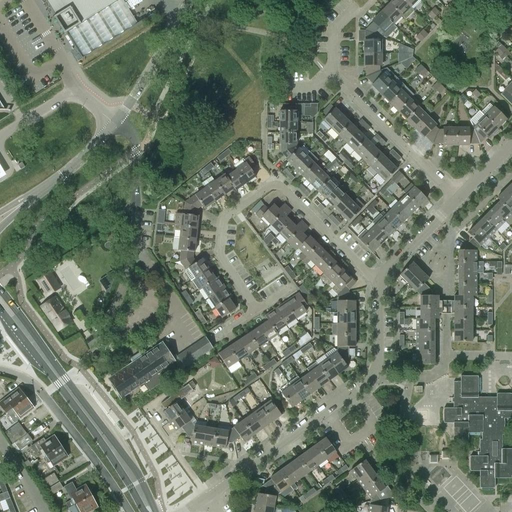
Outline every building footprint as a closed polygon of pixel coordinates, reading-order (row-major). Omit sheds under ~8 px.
[(44,0),(60,25),(66,34),(111,5),(119,0),(44,0)] [(402,0),(393,0),(390,4),(401,16),(405,20),(414,11),(410,7),(402,0)] [(393,25),(401,16),(390,4),(381,13),(393,25)] [(434,8),(431,11),(436,16),(439,13),(434,8)] [(432,20),(436,16),(431,11),(427,15),(432,20)] [(374,23),(366,31),(379,36),(383,32),(384,33),(393,25),(381,13),(372,21),(374,23)] [(419,33),(424,38),(427,34),(423,30),(419,33)] [(366,31),(360,31),(360,41),(364,41),(364,54),(381,54),(381,41),(379,41),(379,36),(366,31)] [(424,38),(419,33),(415,37),(420,42),(424,38)] [(501,45),(498,49),(503,53),(506,50),(501,45)] [(499,57),(503,53),(498,49),(494,52),(499,57)] [(381,66),(381,54),(364,54),(364,66),(366,66),(366,77),(379,72),(379,66),(381,66)] [(419,74),(424,69),(420,65),(415,70),(419,74)] [(497,66),(494,69),(500,75),(503,72),(497,66)] [(372,86),(381,95),(393,83),(398,79),(392,73),(388,78),(384,74),(383,76),(379,72),(366,77),(374,84),(372,86)] [(436,90),(441,86),(437,82),(432,87),(436,90)] [(398,88),(393,83),(381,95),(389,103),(401,91),(402,92),(406,87),(402,83),(398,88)] [(511,83),(505,90),(501,95),(511,105),(511,83)] [(441,86),(436,90),(439,94),(444,89),(441,86)] [(472,94),(477,98),(480,95),(475,90),(472,94)] [(389,103),(398,112),(410,100),(402,92),(401,91),(389,103)] [(398,112),(406,120),(418,108),(410,100),(398,112)] [(486,116),(485,117),(497,129),(506,120),(489,103),(481,112),(486,116)] [(335,109),(334,109),(330,105),(322,113),(326,118),(323,121),(331,129),(343,117),(335,109)] [(290,111),(279,111),(279,123),(296,123),(296,111),(295,111),(295,108),(290,108),(290,111)] [(427,108),(422,112),(418,108),(406,120),(415,129),(427,117),(431,112),(427,108)] [(350,124),(343,117),(331,129),(338,136),(350,124)] [(425,136),(433,144),(438,131),(434,127),(435,125),(427,117),(415,129),(424,138),(425,136)] [(497,129),(485,117),(477,126),(478,127),(474,131),(479,144),(487,136),(488,138),(497,129)] [(363,127),(366,124),(361,119),(358,122),(363,127)] [(279,123),(279,133),(296,133),(296,123),(279,123)] [(358,132),(350,124),(338,136),(346,144),(358,132)] [(444,131),(438,131),(433,144),(443,144),(443,146),(456,146),(456,129),(444,129),(444,131)] [(469,129),(456,129),(456,146),(468,146),(468,144),(479,144),(474,131),(469,131),(469,129)] [(366,139),(358,132),(346,144),(354,152),(366,139)] [(296,145),(296,133),(279,133),(279,145),(281,145),(281,144),(296,145)] [(378,142),(382,139),(377,134),(373,137),(378,142)] [(373,147),(366,139),(354,152),(361,159),(373,147)] [(296,147),(296,145),(281,144),(281,145),(281,154),(288,160),(299,149),(296,147)] [(299,149),(288,160),(287,161),(294,169),(306,157),(307,157),(309,154),(302,147),(299,150),(299,149)] [(381,155),(373,147),(361,159),(369,167),(381,155)] [(222,153),(226,158),(231,153),(228,149),(222,153)] [(344,161),(348,157),(342,152),(338,156),(344,161)] [(226,158),(222,153),(217,158),(220,162),(226,158)] [(369,167),(377,174),(389,162),(381,155),(369,167)] [(246,164),(236,171),(246,184),(256,177),(251,170),(256,167),(249,157),(244,161),(246,164)] [(314,165),(307,157),(306,157),(294,169),(302,177),(314,165)] [(341,165),(335,159),(325,169),(329,173),(336,167),(337,169),(341,165)] [(389,162),(377,174),(385,182),(397,170),(389,162)] [(205,167),(208,172),(214,167),(210,163),(205,167)] [(322,172),(314,165),(302,177),(309,184),(322,172)] [(208,172),(205,167),(199,172),(203,176),(208,172)] [(236,171),(227,177),(234,188),(236,191),(246,184),(236,171)] [(329,180),(322,172),(309,184),(317,192),(329,180)] [(396,184),(403,176),(399,172),(391,180),(396,184)] [(356,184),(359,182),(351,174),(349,176),(356,184)] [(234,188),(227,177),(225,175),(215,182),(225,195),(234,188)] [(337,188),(329,180),(317,192),(325,200),(337,188)] [(215,182),(205,189),(215,202),(225,195),(215,182)] [(386,191),(387,190),(391,186),(388,183),(383,188),(386,191)] [(406,195),(418,207),(426,199),(411,184),(403,192),(406,195)] [(345,195),(337,188),(325,200),(333,207),(345,195)] [(205,189),(185,202),(197,209),(202,206),(205,209),(215,202),(205,189)] [(497,199),(500,202),(509,212),(510,211),(511,208),(511,197),(505,191),(497,199)] [(352,203),(345,195),(333,207),(340,215),(352,203)] [(406,195),(398,203),(410,215),(418,207),(406,195)] [(317,207),(320,204),(316,199),(312,202),(317,207)] [(353,203),(352,203),(340,215),(348,223),(364,206),(357,199),(353,203)] [(370,205),(373,208),(378,203),(375,200),(370,205)] [(185,202),(185,212),(184,215),(176,214),(174,225),(198,228),(199,216),(196,216),(197,209),(185,202)] [(500,202),(492,209),(504,222),(511,214),(511,213),(510,211),(509,212),(500,202)] [(398,203),(391,210),(403,222),(410,215),(398,203)] [(262,217),(270,225),(287,208),(284,204),(278,210),(273,205),(268,210),(264,206),(255,215),(259,219),(262,217)] [(270,225),(279,234),(290,222),(285,217),(291,212),(287,208),(270,225)] [(484,218),(496,230),(504,222),(492,209),(484,218)] [(384,218),(395,230),(403,222),(391,210),(386,215),(383,212),(381,215),(384,218)] [(375,226),(387,238),(395,230),(384,218),(381,215),(380,214),(372,222),(375,226)] [(336,219),(332,222),(337,227),(342,221),(338,217),(336,219)] [(484,218),(476,226),(488,238),(496,230),(484,218)] [(279,234),(287,242),(304,225),(301,221),(295,227),(290,222),(279,234)] [(181,231),(180,238),(196,240),(198,228),(174,225),(174,230),(181,231)] [(308,229),(304,225),(287,242),(295,251),(298,249),(307,239),(302,234),(308,229)] [(375,226),(368,233),(380,245),(387,238),(375,226)] [(472,238),(466,244),(478,249),(488,238),(476,226),(468,234),(472,238)] [(368,233),(365,230),(357,238),(372,253),(380,245),(368,233)] [(298,258),(302,261),(318,246),(309,237),(307,239),(298,249),(303,254),(298,258)] [(181,250),(180,261),(193,258),(193,252),(195,252),(196,240),(180,238),(174,238),(173,245),(173,246),(174,248),(175,249),(177,250),(181,250)] [(458,250),(458,262),(476,262),(476,251),(478,249),(466,244),(464,246),(464,251),(458,250)] [(326,254),(318,246),(302,261),(306,266),(310,261),(315,266),(326,254)] [(315,266),(323,274),(335,262),(326,254),(315,266)] [(180,261),(186,270),(186,274),(192,282),(193,282),(192,280),(209,269),(202,259),(196,263),(193,258),(180,261)] [(323,274),(323,275),(320,278),(329,286),(332,283),(331,283),(343,271),(335,262),(323,274)] [(458,262),(458,273),(476,274),(476,262),(458,262)] [(408,284),(420,271),(412,263),(399,276),(408,284)] [(291,273),(292,272),(288,266),(283,269),(288,275),(291,273)] [(216,279),(209,269),(192,280),(193,282),(199,291),(203,289),(202,288),(216,279)] [(348,289),(355,283),(343,271),(331,283),(332,283),(335,286),(332,289),(337,294),(337,298),(348,293),(348,289)] [(408,284),(420,296),(431,296),(432,292),(424,284),(428,280),(420,271),(408,284)] [(291,273),(288,275),(292,280),(296,277),(292,272),(291,273)] [(458,273),(458,285),(476,285),(476,274),(458,273)] [(35,280),(47,299),(57,293),(45,274),(35,280)] [(202,288),(203,289),(209,298),(225,287),(218,277),(216,279),(202,288)] [(306,291),(306,290),(311,286),(307,281),(298,288),(302,294),(306,291)] [(458,285),(458,296),(472,297),(476,297),(476,285),(458,285)] [(215,308),(229,299),(232,297),(225,287),(209,298),(215,308)] [(185,299),(189,296),(185,290),(181,293),(185,299)] [(306,291),(302,294),(306,300),(310,296),(306,291)] [(355,293),(348,293),(337,298),(337,312),(355,312),(355,293)] [(306,304),(299,294),(285,303),(296,319),(306,312),(302,307),(306,304)] [(54,295),(37,307),(54,334),(72,321),(54,295)] [(189,296),(185,299),(189,305),(193,302),(189,296)] [(420,296),(420,308),(441,308),(441,301),(438,301),(438,296),(431,296),(420,296)] [(472,308),(472,297),(458,296),(454,296),(454,302),(450,302),(450,308),(472,308)] [(236,309),(229,299),(215,308),(222,318),(236,309)] [(285,303),(275,310),(286,326),(296,319),(285,303)] [(441,308),(420,308),(420,319),(434,319),(438,319),(438,314),(441,314),(441,308)] [(472,319),(472,308),(450,308),(450,314),(454,314),(454,319),(472,319)] [(198,320),(203,317),(199,310),(194,313),(198,320)] [(265,316),(268,321),(276,332),(286,326),(275,310),(265,316)] [(355,324),(355,312),(337,312),(337,324),(355,324)] [(203,317),(198,320),(202,325),(206,322),(203,317)] [(416,330),(434,331),(434,319),(420,319),(416,319),(416,330)] [(454,319),(454,331),(472,331),(472,319),(454,319)] [(268,321),(259,327),(268,341),(278,335),(276,332),(268,321)] [(355,336),(355,324),(337,324),(337,336),(355,336)] [(259,327),(249,334),(258,348),(268,341),(259,327)] [(434,342),(434,331),(416,330),(416,342),(434,342)] [(303,335),(306,333),(304,331),(297,336),(300,340),(297,342),(300,346),(303,344),(307,341),(303,335)] [(472,337),(472,331),(454,331),(454,342),(472,342),(472,337)] [(307,332),(306,333),(303,335),(307,341),(312,338),(307,332)] [(249,334),(238,341),(248,355),(258,348),(249,334)] [(337,336),(337,353),(348,359),(348,347),(355,347),(355,336),(337,336)] [(162,343),(145,355),(109,379),(122,398),(144,383),(149,391),(212,349),(205,338),(178,356),(180,360),(176,363),(162,343)] [(238,341),(229,347),(238,361),(248,355),(238,341)] [(434,353),(434,342),(416,342),(416,353),(434,353)] [(288,349),(291,353),(296,349),(293,345),(288,349)] [(228,368),(238,361),(229,347),(218,354),(228,368)] [(291,353),(288,349),(281,353),(285,358),(291,353)] [(337,353),(328,360),(338,374),(348,367),(344,362),(348,359),(337,353)] [(434,353),(416,353),(416,365),(433,365),(434,353)] [(210,362),(214,367),(220,362),(216,357),(210,362)] [(268,363),(271,367),(277,363),(274,359),(268,363)] [(328,360),(318,367),(329,381),(338,374),(328,360)] [(271,367),(268,363),(262,367),(265,372),(271,367)] [(320,388),(329,381),(318,367),(309,373),(320,388)] [(248,377),(251,381),(257,377),(254,373),(248,377)] [(311,394),(320,388),(309,373),(300,380),(311,394)] [(251,381),(248,377),(242,381),(245,386),(251,381)] [(300,380),(298,377),(289,383),(291,386),(301,401),(311,394),(300,380)] [(478,404),(478,398),(478,377),(460,377),(460,382),(453,382),(453,403),(453,409),(444,409),(443,423),(453,424),(453,440),(468,440),(468,433),(482,433),(482,440),(480,440),(480,456),(470,457),(470,472),(480,472),(479,489),(494,489),(495,479),(511,479),(511,464),(511,449),(502,449),(502,436),(504,436),(504,419),(511,418),(511,394),(496,394),(496,404),(478,404)] [(170,421),(184,411),(178,402),(193,390),(192,389),(196,386),(192,381),(161,404),(165,410),(163,412),(170,421)] [(292,408),(301,401),(291,386),(282,393),(292,408)] [(0,403),(4,408),(7,413),(28,397),(23,392),(22,393),(21,391),(15,396),(14,394),(11,396),(10,395),(0,403)] [(241,398),(238,394),(233,398),(229,402),(233,408),(238,404),(236,402),(241,398)] [(3,416),(0,417),(0,420),(8,415),(15,423),(25,415),(25,414),(28,412),(26,410),(32,406),(31,404),(32,403),(28,397),(7,413),(3,416)] [(271,401),(262,407),(272,422),(281,415),(271,401)] [(262,407),(252,414),(263,428),(272,422),(262,407)] [(195,426),(184,411),(170,421),(176,431),(182,427),(188,436),(195,426)] [(252,414),(243,421),(253,435),(263,428),(252,414)] [(244,442),(253,435),(243,421),(229,431),(232,443),(240,437),(244,442)] [(5,432),(12,445),(27,434),(23,429),(18,423),(5,432)] [(217,429),(218,426),(206,424),(206,427),(203,445),(214,447),(217,429)] [(192,443),(203,445),(206,427),(195,426),(188,436),(193,437),(192,443)] [(232,443),(229,431),(229,428),(218,426),(217,429),(214,447),(226,448),(227,442),(232,443)] [(31,439),(27,434),(12,445),(17,452),(32,441),(31,439)] [(316,444),(327,459),(336,452),(326,437),(316,444)] [(38,456),(42,453),(45,457),(62,446),(58,440),(57,441),(56,439),(50,443),(49,441),(46,443),(45,442),(39,446),(37,443),(32,447),(38,456)] [(316,444),(307,451),(318,466),(327,459),(316,444)] [(66,452),(62,446),(45,457),(49,463),(51,462),(53,466),(61,460),(60,458),(66,454),(65,452),(66,452)] [(307,451),(298,458),(309,472),(318,466),(307,451)] [(441,451),(441,455),(441,460),(449,460),(450,451),(441,451)] [(438,464),(438,455),(429,455),(429,464),(438,464)] [(298,458),(289,464),(300,479),(309,472),(298,458)] [(357,480),(372,469),(365,460),(351,471),(357,480)] [(294,483),(300,479),(289,464),(280,471),(290,486),(293,490),(297,487),(294,483)] [(379,479),(372,469),(357,480),(364,489),(379,479)] [(276,496),(290,486),(280,471),(270,478),(271,479),(263,485),(267,489),(265,491),(276,496)] [(45,489),(58,481),(56,478),(53,474),(41,481),(45,489)] [(371,498),(370,501),(382,499),(394,497),(394,494),(388,486),(385,487),(379,479),(364,489),(371,498)] [(62,488),(59,483),(47,490),(50,496),(62,488)] [(69,495),(71,500),(66,503),(69,509),(93,496),(89,490),(88,491),(87,489),(81,492),(80,490),(77,491),(72,483),(64,487),(68,496),(69,495)] [(274,508),(276,496),(265,491),(264,494),(258,493),(256,504),(274,508)] [(311,495),(309,491),(299,499),(301,502),(311,495)] [(0,500),(0,502),(6,500),(5,500),(10,498),(7,492),(0,494),(0,500)] [(69,509),(70,511),(86,511),(87,511),(97,507),(94,503),(96,502),(93,496),(69,509)] [(370,501),(368,511),(386,511),(387,507),(381,506),(382,499),(370,501)]
